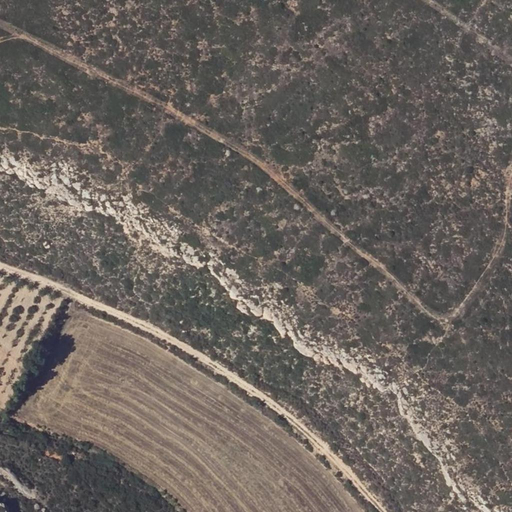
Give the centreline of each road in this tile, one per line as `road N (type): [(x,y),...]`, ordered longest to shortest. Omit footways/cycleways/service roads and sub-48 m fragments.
road 1 (track): [(511,171),(490,261),(451,315),(434,309),(270,168),(147,95),(14,33),(0,36)]
road 2 (track): [(386,511),(301,422),(233,372),(133,315),(0,263)]
